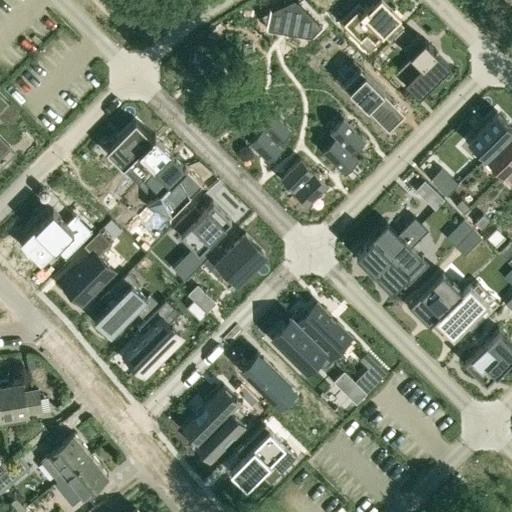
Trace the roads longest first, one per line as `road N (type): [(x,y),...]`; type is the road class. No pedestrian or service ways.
road 1 (residential): [(310,251),(495,63)]
road 2 (residential): [(129,431),(310,251)]
road 3 (residential): [(310,251),(134,75)]
road 4 (residential): [(486,426),(310,251)]
road 5 (residential): [(0,210),(134,75)]
road 6 (residential): [(129,431),(42,331)]
road 7 (residential): [(399,511),(486,426)]
